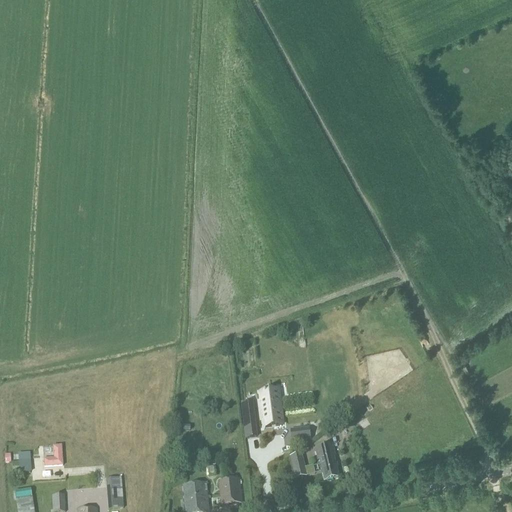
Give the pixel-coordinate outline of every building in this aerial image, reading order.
[(282,426),(279,402),(277,402),(276,392),(261,394),(265,428),(282,426)] [(245,414),(243,415),(246,439),(257,437),(253,407),(245,408),(245,414)] [(54,459),(44,460),(44,468),(62,467),(61,447),(53,447),(54,459)] [(321,460),(326,481),(338,478),(333,457),(330,458),(327,448),(317,450),(319,460),(321,460)] [(295,480),(308,477),(302,454),(289,457),(295,480)] [(30,461),(19,462),(19,463),(12,463),(12,474),(19,474),(31,474),(30,461)] [(106,480),(108,511),(124,510),(121,478),(106,480)] [(221,506),(242,504),(240,480),(218,483),(221,506)] [(185,511),(208,511),(206,485),(183,487),(185,511)] [(50,511),(65,511),(65,496),(52,497),(52,511),(50,511)] [(34,511),(32,498),(16,501),(17,511),(34,511)]
